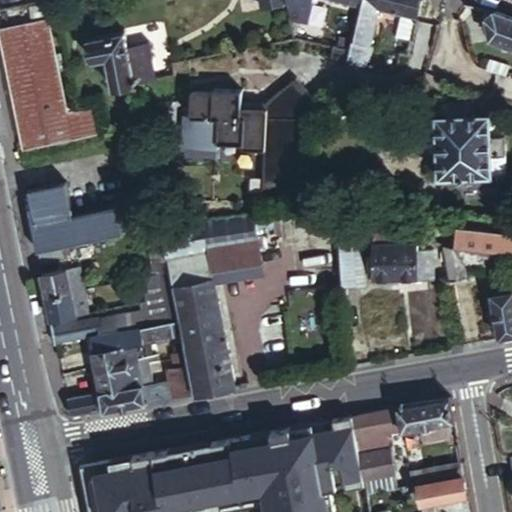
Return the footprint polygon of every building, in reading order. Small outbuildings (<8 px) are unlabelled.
[(289,0),(292,17),(305,21),(310,0),(289,0)] [(349,38),(348,40),(367,45),(377,8),(400,14),(395,36),(410,40),(420,0),(359,0),(358,3),(349,38)] [(511,14),(509,13),(497,9),(486,14),(488,37),(511,46),(511,14)] [(44,19),(0,28),(0,36),(21,146),(95,132),(90,107),(62,112),(44,19)] [(110,83),(154,76),(145,37),(126,40),(123,28),(86,34),(90,56),(104,54),(110,83)] [(349,38),(337,35),(335,43),(347,47),(348,40),(349,38)] [(344,55),(325,50),(324,56),(325,57),(325,58),(326,58),(328,58),(364,65),(370,46),(367,45),(348,40),(347,47),(344,55)] [(328,41),(325,50),(344,55),(347,47),(335,43),(328,41)] [(294,190),(298,111),(312,100),(293,74),(262,97),(261,105),(237,104),(238,86),(211,85),(210,88),(189,87),(187,111),(182,111),(180,142),(215,144),(215,139),(238,140),(238,145),(259,146),(257,188),(294,190)] [(443,87),(437,95),(439,163),(505,162),(504,101),(474,101),(473,94),(467,87),(443,87)] [(61,179),(24,187),(36,250),(61,245),(121,234),(116,207),(68,216),(61,179)] [(208,248),(212,269),(256,261),(246,209),(162,226),(164,236),(168,256),(208,248)] [(448,244),(476,247),(508,251),(511,230),(451,222),(448,244)] [(427,241),(418,240),(388,241),(388,234),(367,234),(368,276),(428,274),(427,241)] [(168,256),(164,236),(146,239),(152,271),(170,267),(168,256)] [(436,243),(443,278),(461,275),(460,264),(479,260),(476,247),(448,244),(436,243)] [(61,245),(36,250),(39,262),(63,258),(61,245)] [(195,392),(235,385),(212,269),(208,248),(168,256),(170,267),(180,317),(182,329),(186,347),(195,392)] [(78,263),(40,270),(50,318),(87,311),(78,263)] [(170,267),(152,271),(153,274),(142,276),(149,313),(142,312),(144,324),(180,317),(170,267)] [(495,337),(511,334),(511,288),(487,294),(495,337)] [(141,325),(144,324),(142,312),(141,307),(127,310),(126,310),(131,327),(141,325)] [(126,310),(52,325),(55,341),(91,334),(131,327),(126,310)] [(182,329),(180,317),(144,324),(141,325),(143,337),(182,329)] [(133,339),(143,337),(141,325),(131,327),(133,339)] [(91,334),(96,364),(136,356),(133,339),(131,327),(91,334)] [(141,381),(145,401),(195,392),(186,347),(173,350),(174,357),(175,363),(165,365),(167,376),(151,379),(141,381)] [(96,364),(101,389),(141,381),(137,362),(136,356),(96,364)] [(137,362),(141,381),(151,379),(148,360),(137,362)] [(105,408),(145,401),(141,381),(101,389),(105,408)] [(449,420),(444,396),(348,413),(352,437),(360,436),(362,444),(374,441),(373,433),(381,432),(449,420)] [(352,437),(348,413),(92,459),(82,472),(90,511),(191,511),(268,499),(270,511),(365,511),(359,478),(358,471),(355,454),(352,437)] [(360,436),(352,437),(355,454),(384,449),(381,432),(373,433),(374,441),(362,444),(360,436)] [(384,449),(355,454),(358,471),(359,478),(388,473),(384,449)] [(80,461),(82,472),(92,459),(80,461)] [(431,511),(440,511),(464,508),(456,461),(407,470),(409,484),(414,483),(417,502),(429,499),(431,511)] [(409,484),(407,470),(398,472),(401,485),(409,484)]
